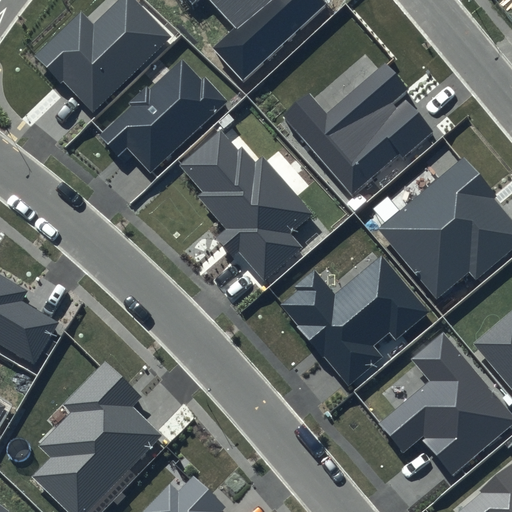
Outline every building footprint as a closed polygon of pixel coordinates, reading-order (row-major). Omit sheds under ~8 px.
[(167,36),(131,0),(120,0),(93,27),(79,13),(35,58),(61,83),(63,81),(92,110),(167,36)] [(209,0),(235,28),(214,47),(244,80),(325,6),(320,0),(209,0)] [(201,80),(180,59),(149,89),(146,86),(128,103),(131,106),(98,137),(118,158),(127,149),(151,173),(227,100),(205,77),(201,80)] [(412,91),(385,61),(328,112),(311,93),(284,117),(352,192),(398,151),(403,157),(432,131),(403,99),(412,91)] [(237,149),(221,130),(179,166),(203,193),(199,196),(228,231),(219,238),(232,254),(238,249),(265,281),(304,248),(291,232),(313,213),(263,154),(255,161),(242,145),(237,149)] [(498,196),(464,156),(379,229),(437,297),(469,270),(476,279),(511,247),(511,221),(494,200),(498,196)] [(429,312),(381,256),(334,295),(313,272),(295,287),(298,290),(280,306),(348,385),(382,357),(373,347),(388,334),(394,341),(429,312)] [(0,342),(33,363),(57,323),(21,302),(28,291),(0,274),(0,342)] [(511,310),(474,343),(511,387),(511,310)] [(511,426),(511,412),(443,331),(410,359),(428,380),(378,422),(402,452),(421,436),(453,475),(511,426)] [(142,398),(105,362),(63,405),(71,413),(39,445),(52,457),(32,477),(68,511),(88,511),(163,435),(133,406),(142,398)] [(511,511),(511,466),(510,465),(478,491),(482,493),(459,511),(511,511)] [(222,511),(226,508),(193,476),(179,491),(170,483),(142,511),(222,511)] [(10,511),(12,511),(0,502),(0,511),(10,511)]
